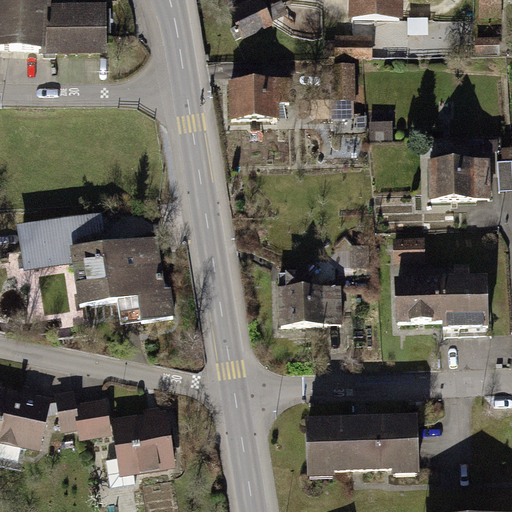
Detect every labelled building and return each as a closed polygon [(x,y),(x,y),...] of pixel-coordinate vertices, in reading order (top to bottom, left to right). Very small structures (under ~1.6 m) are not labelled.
[(1,0),(0,21),(0,22),(0,52),(42,54),(45,11),(49,11),(48,0),(1,0)] [(352,0),(352,22),(400,23),(401,1),(414,1),(414,0),(352,0)] [(273,25),(262,2),(233,16),(239,28),(232,32),(237,42),(273,25)] [(105,9),(49,11),(45,11),(42,54),(106,54),(105,9)] [(479,54),(499,53),(499,42),(479,42),(479,54)] [(373,45),(337,45),(337,59),(373,59),(373,45)] [(353,70),(335,70),(336,105),(353,105),(353,70)] [(291,83),(233,84),(233,123),(278,122),(278,106),(291,106),(291,83)] [(391,126),(371,126),(371,142),(392,142),(391,126)] [(511,163),(499,164),(501,194),(511,193),(511,163)] [(490,164),(433,165),(433,202),(491,202),(490,164)] [(144,324),(175,320),(171,293),(165,294),(158,242),(134,245),(134,243),(111,246),(111,248),(97,250),(93,221),(23,231),(29,272),(38,271),(66,267),(76,265),(82,308),(140,300),(144,324)] [(425,242),(398,243),(398,265),(426,264),(425,242)] [(368,250),(355,250),(356,270),(369,269),(368,250)] [(412,285),(399,285),(400,326),(445,324),(445,340),(493,339),(492,308),(488,308),(488,283),(471,283),(470,273),(457,274),(457,284),(426,285),(426,277),(412,277),(412,285)] [(310,277),(282,278),(283,330),(343,328),(342,290),(310,291),(310,277)] [(0,459),(19,464),(23,447),(41,451),(51,404),(0,393),(0,459)] [(76,401),(61,403),(65,433),(80,430),(77,410),(76,401)] [(77,410),(80,430),(82,440),(97,438),(95,427),(108,425),(105,406),(77,410)] [(167,418),(116,426),(121,461),(108,463),(112,490),(137,486),(135,473),(174,468),(167,418)] [(310,429),(312,473),(418,470),(417,426),(310,429)]
